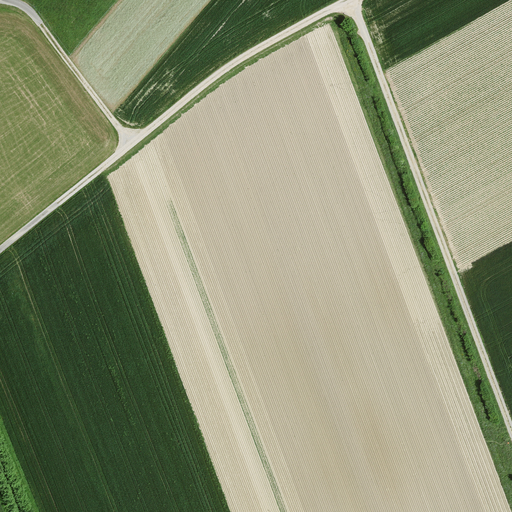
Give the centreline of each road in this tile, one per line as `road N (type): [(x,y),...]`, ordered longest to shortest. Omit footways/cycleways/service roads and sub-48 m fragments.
road 1 (track): [(351,0),(511,432)]
road 2 (track): [(351,0),(217,75),(132,143)]
road 3 (track): [(132,143),(36,17),(5,0)]
road 4 (track): [(132,143),(0,254)]
